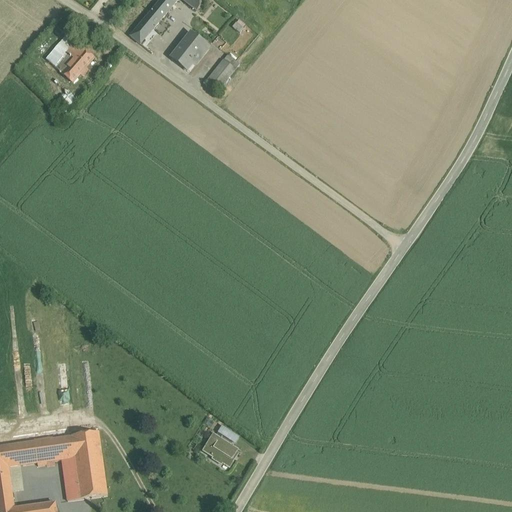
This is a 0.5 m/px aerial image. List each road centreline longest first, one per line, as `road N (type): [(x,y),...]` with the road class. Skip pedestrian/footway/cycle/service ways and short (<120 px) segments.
road 1 (unclassified): [(403,248),(65,0)]
road 2 (tertiary): [(236,511),(403,248)]
road 3 (tertiary): [(403,248),(469,150),(511,60)]
road 4 (track): [(71,422),(100,426),(154,511)]
